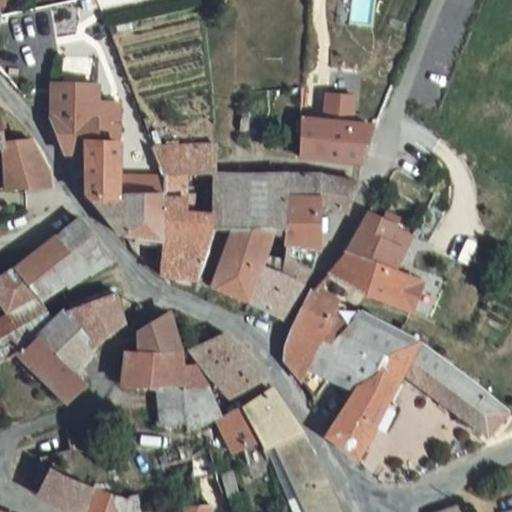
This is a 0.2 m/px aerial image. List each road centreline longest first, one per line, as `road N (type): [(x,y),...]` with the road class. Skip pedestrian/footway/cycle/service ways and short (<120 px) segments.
road 1 (unclassified): [(435,0),(389,103),(369,173),(316,279),(257,363)]
road 2 (unclassified): [(0,455),(69,423),(96,397),(108,358),(130,328),(153,310)]
road 3 (unclassified): [(0,120),(117,276)]
road 4 (unclassified): [(257,363),(359,511)]
